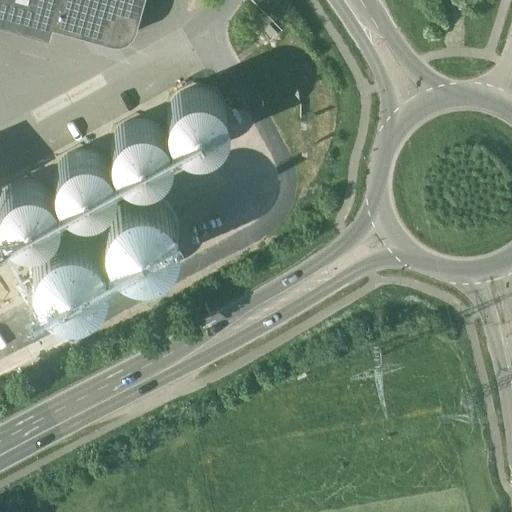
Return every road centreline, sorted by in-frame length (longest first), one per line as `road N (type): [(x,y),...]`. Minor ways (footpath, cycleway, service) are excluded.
road 1 (secondary): [(0,449),(244,317)]
road 2 (secondary): [(244,317),(275,315),(401,251)]
road 3 (secondary): [(377,215),(256,297),(244,317)]
road 4 (secondary): [(354,8),(394,123)]
road 5 (secondary): [(438,94),(354,8)]
